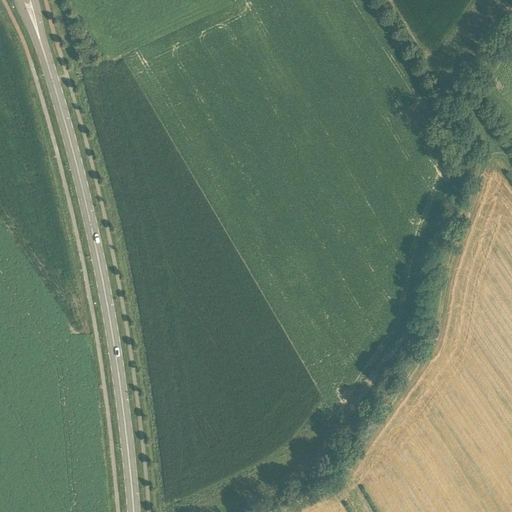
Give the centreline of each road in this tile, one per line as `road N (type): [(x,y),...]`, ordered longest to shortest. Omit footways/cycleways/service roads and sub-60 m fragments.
road 1 (track): [(511,41),(471,109),(479,159),(425,338),(336,476),(283,511)]
road 2 (tertiary): [(131,511),(97,253),(27,0)]
